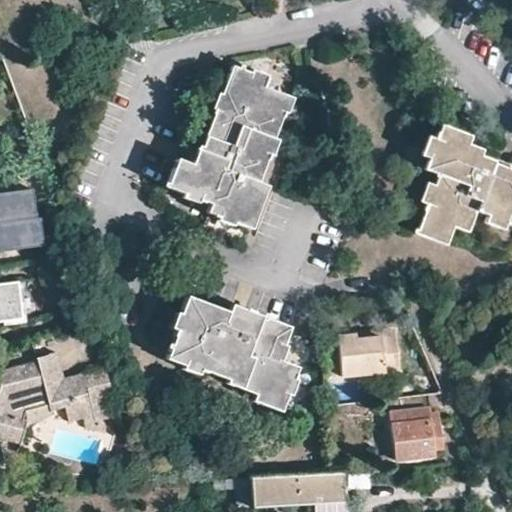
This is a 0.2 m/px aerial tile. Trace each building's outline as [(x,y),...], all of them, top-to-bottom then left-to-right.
[(270,142),(280,115),(287,97),(263,87),(265,80),(249,74),(231,67),(220,96),(214,111),(198,152),(195,151),(190,165),(176,160),(165,189),(181,196),(198,203),(208,207),(205,214),(216,218),(233,225),(248,231),(265,187),(254,183),(264,157),(270,142)] [(251,70),(249,74),(265,80),(267,76),(251,70)] [(210,109),(214,111),(220,96),(216,95),(210,109)] [(287,97),(280,115),(285,116),(291,99),(287,97)] [(487,217),(507,225),(511,226),(511,171),(497,165),(496,163),(481,157),(483,152),(468,145),(470,136),(441,124),(435,140),(427,160),(423,170),(437,176),(433,186),(425,206),(414,234),(444,246),(452,228),(467,233),(475,212),(487,217)] [(427,160),(435,140),(427,137),(419,156),(427,160)] [(274,144),(270,142),(264,157),(268,157),(274,144)] [(418,203),(425,206),(433,186),(426,184),(418,203)] [(0,253),(46,247),(41,218),(38,218),(34,190),(0,194),(0,253)] [(196,205),(198,203),(181,196),(181,199),(196,205)] [(504,232),(507,225),(487,217),(485,224),(504,232)] [(230,229),(233,225),(216,218),(215,222),(230,229)] [(0,321),(21,319),(17,281),(0,283),(0,321)] [(290,397),(296,380),(300,368),(281,360),(291,329),(247,312),(245,319),(231,314),(189,298),(183,316),(185,317),(180,334),(170,362),(188,369),(189,367),(204,372),(230,382),(244,387),(242,391),(257,397),(256,404),(284,414),(290,397)] [(245,319),(247,312),(234,307),(231,314),(245,319)] [(174,330),(180,334),(185,317),(183,316),(180,315),(174,330)] [(359,341),(396,339),(395,330),(359,334),(358,336),(359,341)] [(400,373),(396,339),(359,341),(358,336),(340,339),(344,377),(363,376),(400,373)] [(50,411),(52,419),(66,416),(69,428),(117,416),(106,369),(82,374),(84,384),(58,388),(55,371),(61,370),(58,356),(38,362),(38,366),(0,375),(0,440),(21,447),(28,425),(26,417),(50,411)] [(200,379),(204,372),(189,367),(188,369),(186,373),(200,379)] [(84,384),(82,374),(63,379),(61,370),(55,371),(58,388),(84,384)] [(400,380),(400,373),(363,376),(363,384),(400,380)] [(300,382),(296,380),(290,397),(294,398),(300,382)] [(229,386),(242,391),(244,387),(230,382),(229,386)] [(438,454),(434,415),(429,415),(428,410),(389,414),(393,460),(438,454)] [(28,425),(52,419),(50,411),(26,417),(28,425)] [(327,474),(234,479),(235,511),(255,511),(348,506),(346,472),(327,474)]
